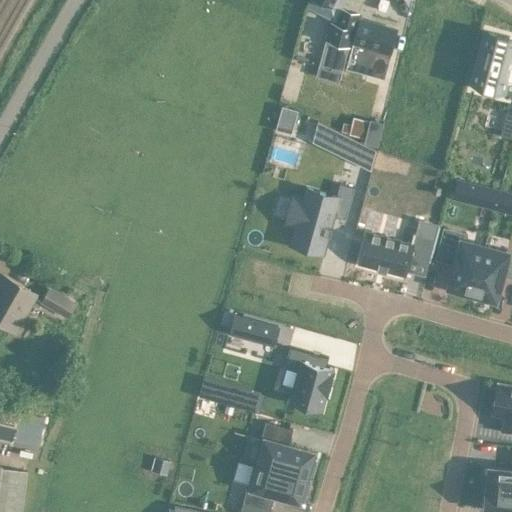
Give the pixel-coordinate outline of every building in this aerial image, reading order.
[(324,38),(317,64),(339,71),(347,44),(353,20),(356,11),(354,11),(341,7),(340,9),(336,23),(329,21),(324,38)] [(357,17),(344,67),(380,77),(394,27),(357,17)] [(486,31),(485,32),(484,32),(471,80),(501,88),(503,80),(511,82),(511,51),(511,52),(511,47),(511,38),(510,38),(505,37),(501,36),(499,35),(494,34),(494,33),(486,31)] [(511,103),(506,102),(502,117),(511,119),(511,103)] [(279,104),(272,128),(280,130),(287,106),(279,104)] [(346,130),(346,131),(361,135),(365,118),(350,114),(348,122),(346,130)] [(315,118),(310,139),(355,162),(364,142),(315,118)] [(511,120),(502,118),(498,131),(510,134),(511,124),(511,120)] [(456,177),(451,197),(492,208),(497,188),(456,177)] [(296,196),(288,222),(295,224),(291,238),(321,246),(325,232),(328,233),(330,225),(327,224),(330,214),(344,217),(353,185),(337,181),(334,194),(305,186),(302,198),(296,196)] [(366,230),(357,260),(374,265),(375,265),(374,267),(384,270),(384,268),(402,272),(403,268),(407,253),(408,253),(427,259),(428,259),(437,224),(436,223),(432,237),(431,237),(413,232),(412,232),(412,231),(411,231),(408,241),(407,240),(398,238),(366,230)] [(441,226),(434,257),(453,262),(447,284),(452,286),(451,289),(458,291),(466,294),(467,290),(469,290),(470,291),(482,244),(471,241),(460,238),(462,231),(441,226)] [(482,244),(470,291),(473,291),(472,295),(487,299),(489,295),(493,297),(500,273),(511,276),(511,273),(511,249),(505,248),(504,250),(482,244)] [(34,292),(1,273),(0,273),(0,320),(13,329),(34,292)] [(47,286),(39,300),(65,315),(73,301),(47,286)] [(232,312),(226,331),(272,343),(277,325),(232,312)] [(283,364),(296,368),(288,400),(319,408),(323,393),(325,393),(331,370),(329,370),(330,366),(323,364),(325,356),(288,346),(283,364)] [(202,374),(196,394),(256,410),(262,391),(202,374)] [(511,384),(495,381),(490,410),(504,413),(501,428),(511,429),(511,384)] [(51,396),(49,382),(33,384),(35,399),(51,396)] [(0,403),(0,436),(10,438),(37,444),(43,416),(17,410),(17,408),(0,403)] [(263,436),(256,459),(305,474),(305,472),(306,471),(310,472),(314,458),(310,457),(312,449),(287,442),(291,427),(263,419),(259,435),(263,436)] [(483,485),(511,488),(511,448),(509,466),(486,464),(484,484),(483,485)] [(157,456),(153,469),(164,472),(167,459),(157,456)] [(244,486),(240,500),(268,508),(272,492),(298,499),(300,491),(304,492),(308,478),(304,477),(304,476),(305,474),(256,459),(252,472),(249,485),(245,484),(244,486)] [(0,511),(20,511),(25,470),(0,467),(0,511)] [(511,511),(511,488),(483,485),(481,507),(506,510),(506,511),(511,511)]
